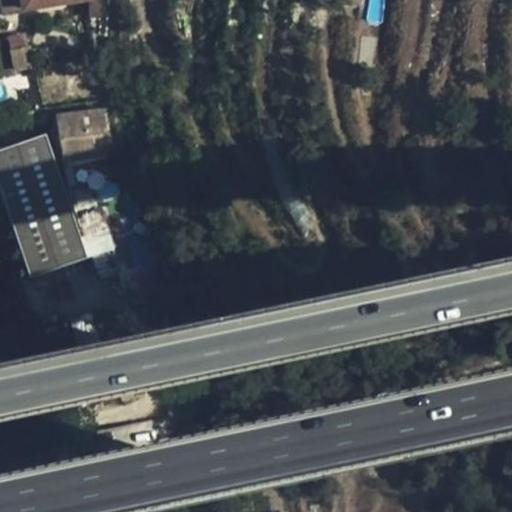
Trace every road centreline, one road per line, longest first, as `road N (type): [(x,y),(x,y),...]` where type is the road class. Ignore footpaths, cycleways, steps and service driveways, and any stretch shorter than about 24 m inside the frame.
road 1 (motorway): [(511,287),(0,391)]
road 2 (motorway): [(0,500),(511,397)]
